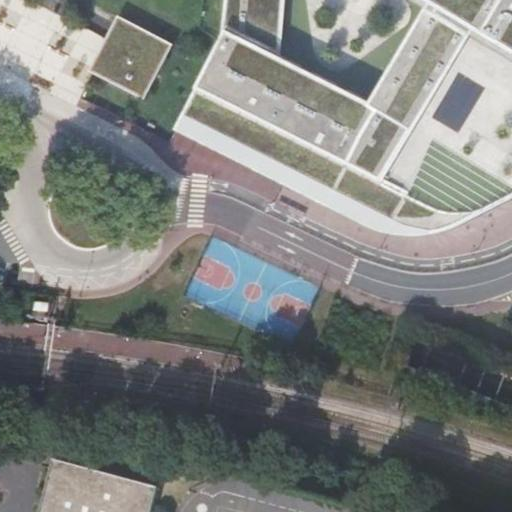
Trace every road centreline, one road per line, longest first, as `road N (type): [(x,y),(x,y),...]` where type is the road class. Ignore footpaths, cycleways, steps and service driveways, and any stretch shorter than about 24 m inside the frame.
road 1 (residential): [(511,272),(458,288),(384,283),(218,208),(152,202)]
road 2 (residential): [(58,143),(39,159),(26,191),(32,225),(56,252),(91,261),(126,249),(152,202)]
road 3 (residential): [(152,202),(150,181),(126,146),(85,135),(58,143)]
